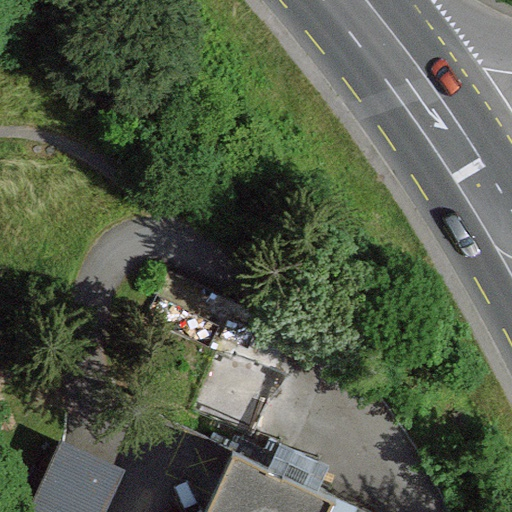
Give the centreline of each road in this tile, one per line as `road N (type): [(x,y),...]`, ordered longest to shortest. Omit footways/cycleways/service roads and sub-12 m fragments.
road 1 (secondary): [(364,23),(511,246)]
road 2 (tertiary): [(511,44),(364,23)]
